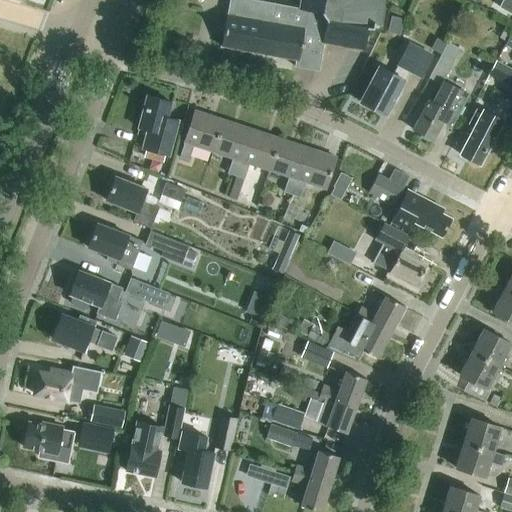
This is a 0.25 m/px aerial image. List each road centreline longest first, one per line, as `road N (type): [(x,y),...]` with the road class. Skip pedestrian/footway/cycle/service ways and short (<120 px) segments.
road 1 (residential): [(499,212),(345,126),(113,53)]
road 2 (residential): [(361,511),(398,400),(499,212)]
road 3 (unclassified): [(0,356),(113,53)]
road 4 (tertiary): [(0,231),(77,34)]
road 5 (residential): [(132,511),(0,471)]
